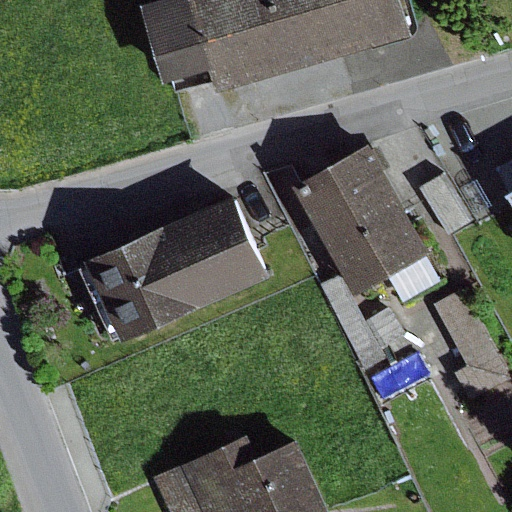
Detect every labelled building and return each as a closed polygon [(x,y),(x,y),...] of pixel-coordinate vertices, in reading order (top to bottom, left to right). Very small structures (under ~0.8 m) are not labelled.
[(175,0),(155,6),(182,99),(421,28),(412,0),(175,0)] [(365,147),(292,189),(355,299),(429,256),(365,147)] [(473,221),(444,175),(418,191),(447,237),(473,221)] [(234,198),(85,264),(121,345),(270,279),(234,198)] [(462,291),(435,305),(468,366),(454,374),(469,402),(510,380),(462,291)] [(328,511),(297,442),(259,459),(248,435),(155,477),(170,511),(328,511)]
